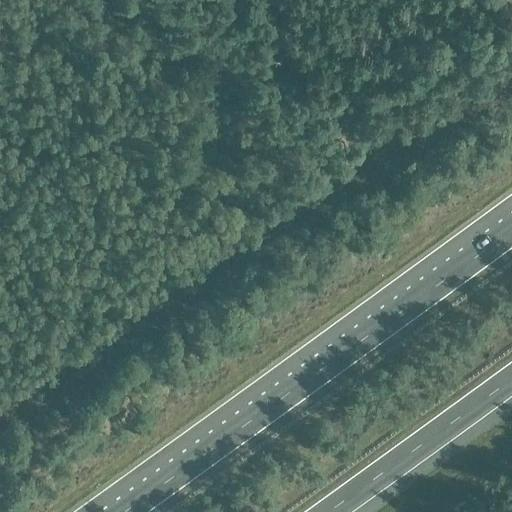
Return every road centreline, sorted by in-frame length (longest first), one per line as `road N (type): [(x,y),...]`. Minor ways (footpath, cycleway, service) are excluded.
road 1 (track): [(0,407),(511,74)]
road 2 (motorway): [(511,232),(126,511)]
road 3 (motorway): [(329,511),(511,378)]
